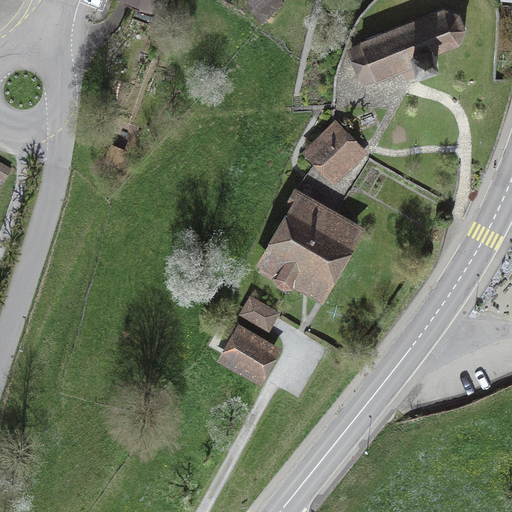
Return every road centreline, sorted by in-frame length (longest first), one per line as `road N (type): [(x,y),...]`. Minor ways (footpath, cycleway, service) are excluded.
road 1 (tertiary): [(0,376),(62,166),(58,19)]
road 2 (secondary): [(287,511),(439,318),(498,219)]
